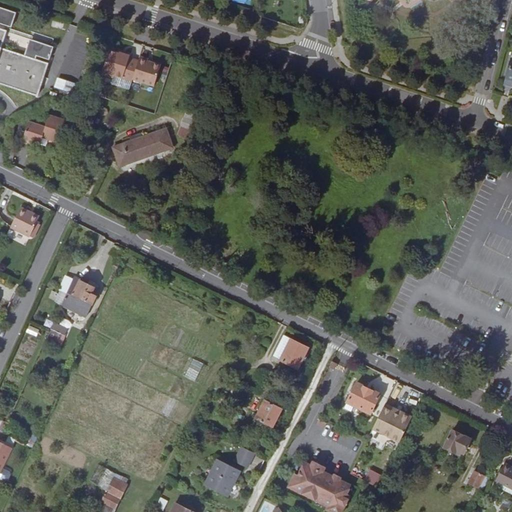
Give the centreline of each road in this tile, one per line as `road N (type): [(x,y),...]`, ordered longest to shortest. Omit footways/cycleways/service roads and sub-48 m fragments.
road 1 (residential): [(331,340),(63,208)]
road 2 (residential): [(311,68),(103,0)]
road 3 (residential): [(511,427),(331,340)]
road 4 (residential): [(331,340),(242,511)]
road 5 (residential): [(474,120),(311,68)]
road 6 (residential): [(63,208),(0,346)]
road 7 (residential): [(474,120),(504,0)]
